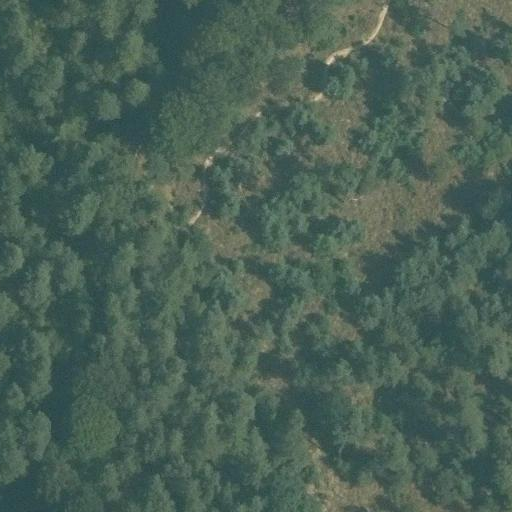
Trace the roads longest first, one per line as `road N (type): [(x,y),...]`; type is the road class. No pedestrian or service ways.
road 1 (track): [(69,511),(125,161),(309,0)]
road 2 (track): [(138,151),(172,265),(271,511)]
